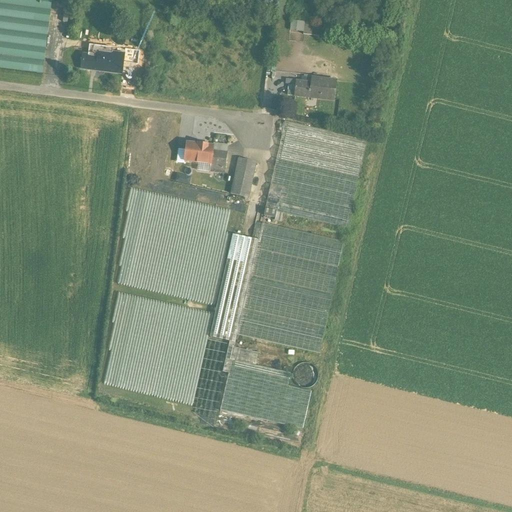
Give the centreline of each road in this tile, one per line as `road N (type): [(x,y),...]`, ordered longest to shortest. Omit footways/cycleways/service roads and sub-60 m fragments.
road 1 (track): [(414,0),(298,511)]
road 2 (track): [(0,393),(511,508)]
road 3 (residential): [(264,120),(0,88)]
